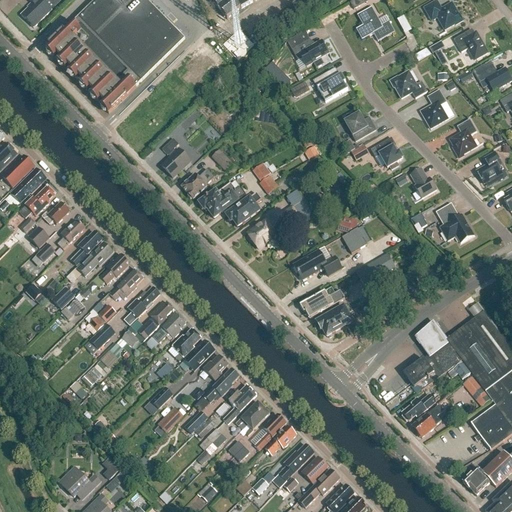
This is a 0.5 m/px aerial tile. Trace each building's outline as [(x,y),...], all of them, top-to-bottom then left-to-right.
[(35,30),(53,13),(46,6),(51,0),(31,0),(30,2),(34,6),(22,17),(35,30)] [(109,115),(185,41),(145,0),(97,0),(46,51),(54,60),(55,59),(101,106),(100,107),(109,115)] [(217,0),(213,3),(228,21),(241,10),(242,11),(254,4),(255,4),(262,0),(217,0)] [(319,0),(300,0),(299,1),(289,7),(290,10),(293,15),(319,0)] [(368,3),(366,0),(357,0),(350,4),(354,11),(368,3)] [(463,23),(459,16),(452,5),(441,11),(437,3),(424,10),(432,23),(437,20),(445,32),(455,26),(455,27),(463,23)] [(382,27),(372,9),(357,17),(363,27),(356,31),(362,41),(373,35),(378,44),(395,34),(389,23),(382,27)] [(405,19),(399,23),(406,37),(413,33),(405,19)] [(488,54),(476,34),(468,39),(464,33),(453,40),(457,46),(461,54),(468,51),(475,62),(488,54)] [(226,52),(230,49),(225,43),(221,46),(226,52)] [(306,44),(292,52),(298,63),(302,60),(307,69),(314,65),(317,70),(324,66),(321,61),(329,56),(322,43),(309,50),(306,44)] [(435,47),(429,51),(432,56),(438,53),(435,47)] [(511,83),(511,82),(505,70),(494,77),(490,70),(476,78),(480,85),(487,81),(494,94),(511,83)] [(398,78),(390,83),(394,90),(395,89),(401,101),(412,95),(415,101),(428,94),(422,83),(416,86),(409,73),(399,79),(398,78)] [(317,90),(318,92),(326,105),(348,92),(344,85),(346,84),(341,76),(332,81),(328,74),(316,81),(320,88),(317,90)] [(475,81),(472,75),(461,81),(464,87),(475,81)] [(283,89),(288,83),(282,77),(277,83),(283,89)] [(305,84),(291,92),(293,96),(307,88),(305,84)] [(452,84),(446,87),(450,93),(456,90),(452,84)] [(448,121),(440,108),(447,104),(439,92),(427,99),(432,107),(421,114),(426,122),(431,131),(448,121)] [(511,98),(511,97),(500,103),(507,115),(511,112),(511,114),(511,98)] [(346,118),(346,119),(346,121),(347,123),(345,124),(353,137),(352,138),(356,144),(376,132),(371,124),(366,127),(359,116),(353,119),(353,118),(352,117),(351,117),(349,117),(348,117),(347,117),(346,118)] [(471,138),(477,134),(470,121),(457,129),(461,135),(450,142),(454,149),(453,150),(459,160),(477,149),(471,138)] [(306,151),(312,148),(307,140),(302,142),(306,151)] [(401,161),(403,160),(391,140),(371,152),(375,160),(380,157),(387,170),(390,169),(392,172),(399,168),(397,165),(401,162),(401,161)] [(173,182),(191,164),(180,153),(177,155),(174,152),(179,148),(174,142),(162,153),(168,159),(169,158),(171,161),(162,170),(173,182)] [(349,154),(356,149),(352,142),(345,146),(349,154)] [(0,163),(12,152),(7,146),(0,152),(0,163)] [(369,156),(364,147),(351,155),(356,163),(369,156)] [(18,157),(12,152),(0,163),(0,172),(2,171),(3,172),(18,157)] [(226,174),(233,167),(220,153),(213,160),(226,174)] [(477,173),(484,186),(502,175),(498,168),(501,166),(495,155),(484,161),(488,167),(477,173)] [(35,170),(24,159),(3,180),(14,191),(35,170)] [(321,172),(327,168),(324,163),(317,167),(321,172)] [(261,184),(271,177),(267,171),(263,167),(254,174),(257,179),(261,184)] [(335,176),(337,175),(335,171),(325,177),(330,184),(337,180),(335,176)] [(422,171),(411,177),(416,187),(415,188),(422,201),(437,192),(429,180),(427,181),(422,171)] [(43,182),(45,179),(38,173),(31,180),(30,179),(28,178),(10,196),(21,207),(32,195),(33,196),(44,184),(43,182)] [(206,189),(214,180),(207,173),(198,181),(196,178),(182,191),(189,198),(189,199),(191,202),(193,202),(194,203),(207,190),(206,189)] [(399,189),(408,184),(404,177),(395,182),(399,189)] [(269,198),(279,191),(270,179),(260,186),(269,198)] [(208,212),(209,214),(236,193),(231,187),(217,197),(215,195),(214,196),(210,198),(209,200),(200,206),(200,208),(200,209),(203,213),(205,213),(205,214),(208,212)] [(50,205),(57,198),(49,189),(36,202),(34,201),(27,209),(20,216),(27,222),(33,215),(38,220),(51,207),(50,205)] [(215,221),(246,198),(241,190),(236,193),(209,214),(215,221)] [(259,199),(261,197),(259,195),(227,219),(227,221),(230,226),(233,224),(238,230),(260,214),(256,208),(262,203),(259,199)] [(3,214),(10,207),(5,202),(0,206),(0,211),(3,214)] [(58,227),(71,215),(63,206),(50,218),(48,215),(43,220),(51,228),(55,224),(58,227)] [(456,239),(460,246),(474,238),(462,217),(459,219),(451,206),(436,214),(444,228),(440,231),(448,244),(456,239)] [(287,230),(301,220),(294,210),(280,219),(287,230)] [(20,242),(26,236),(37,226),(32,221),(15,237),(20,242)] [(424,222),(419,225),(422,230),(427,227),(424,222)] [(348,235),(351,226),(340,223),(337,232),(348,235)] [(65,253),(86,232),(79,224),(73,230),(71,228),(62,238),(65,241),(59,247),(65,253)] [(273,245),(279,241),(274,233),(268,224),(249,237),(249,238),(249,240),(251,243),(253,243),(260,253),(272,244),(273,245)] [(422,230),(419,225),(414,228),(419,235),(423,233),(422,230)] [(358,231),(367,246),(372,243),(363,228),(358,231)] [(50,241),(39,229),(28,240),(40,251),(50,241)] [(342,240),(352,257),(368,248),(358,231),(342,240)] [(432,239),(433,233),(426,231),(425,238),(432,239)] [(77,268),(104,243),(96,235),(90,241),(88,240),(80,248),(84,252),(72,262),(77,268)] [(100,269),(114,255),(105,246),(79,272),(86,280),(99,267),(100,269)] [(44,265),(55,254),(49,247),(37,258),(44,265)] [(326,251),(320,254),(295,268),(299,276),(300,277),(304,283),(325,271),(330,280),(343,272),(336,260),(333,262),(326,251)] [(365,289),(397,270),(388,256),(357,275),(365,289)] [(101,278),(96,283),(103,290),(108,285),(109,286),(117,278),(118,280),(129,269),(127,267),(130,265),(123,258),(115,265),(114,264),(108,270),(110,272),(102,280),(101,278)] [(145,281),(137,273),(111,298),(117,303),(121,299),(124,302),(127,299),(128,300),(138,290),(137,289),(145,281)] [(35,303),(43,295),(34,287),(26,295),(35,303)] [(75,299),(65,290),(52,303),(62,313),(75,299)] [(85,301),(91,295),(86,290),(80,296),(85,301)] [(161,297),(154,290),(148,296),(147,295),(130,311),(140,321),(155,306),(153,305),(161,297)] [(331,299),(337,296),(333,290),(302,309),(304,314),(306,314),(307,315),(332,301),(331,299)] [(325,314),(346,301),(342,293),(337,296),(331,299),(332,301),(307,315),(311,321),(313,321),(321,316),(323,315),(325,314)] [(85,310),(77,301),(69,309),(78,317),(85,310)] [(167,320),(175,312),(168,306),(166,308),(164,306),(152,318),(154,321),(145,329),(139,335),(146,342),(158,331),(168,321),(167,320)] [(107,326),(117,315),(110,307),(100,317),(107,326)] [(324,333),(354,315),(349,308),(345,311),(345,310),(331,318),(330,318),(327,319),(326,321),(318,326),(319,327),(318,328),(319,331),(321,333),(322,333),(322,334),(324,333)] [(74,317),(67,310),(62,315),(69,322),(74,317)] [(328,340),(354,325),(363,320),(358,312),(354,315),(324,333),(328,340)] [(430,358),(405,377),(414,390),(418,388),(421,393),(462,363),(486,395),(511,375),(511,350),(485,315),(448,342),(449,344),(430,358)] [(180,334),(188,326),(179,316),(154,341),(160,347),(170,336),(175,341),(181,335),(180,334)] [(104,327),(97,319),(89,326),(97,334),(104,327)] [(449,344),(448,342),(433,320),(414,337),(430,358),(449,344)] [(139,335),(145,329),(137,322),(128,332),(129,333),(135,338),(139,335)] [(110,341),(101,332),(90,344),(98,352),(110,341)] [(195,349),(203,341),(194,332),(186,340),(184,339),(174,349),(181,357),(177,361),(181,365),(195,350),(195,349)] [(135,338),(129,333),(122,341),(128,346),(123,351),(127,354),(130,358),(146,342),(139,335),(135,338)] [(110,370),(121,359),(120,354),(123,351),(128,346),(122,341),(122,340),(82,379),(91,388),(103,377),(104,379),(112,372),(110,370)] [(154,353),(160,347),(153,341),(147,347),(154,353)] [(198,351),(185,364),(195,374),(215,354),(207,345),(199,353),(198,351)] [(172,368),(178,363),(170,356),(165,361),(172,368)] [(221,375),(229,368),(221,359),(213,367),(212,366),(205,372),(216,383),(222,377),(221,375)] [(463,365),(454,371),(462,382),(471,376),(463,365)] [(233,372),(206,399),(212,405),(220,396),(223,399),(234,389),(232,388),(240,380),(233,372)] [(511,375),(486,395),(496,407),(472,426),(492,453),(511,438),(511,375)] [(463,386),(482,409),(491,402),(472,379),(463,386)] [(147,390),(138,381),(133,386),(141,396),(147,390)] [(90,392),(80,382),(77,384),(87,395),(90,392)] [(229,427),(258,398),(249,389),(241,397),(239,395),(230,404),(234,408),(233,408),(236,411),(224,422),(229,427)] [(173,398),(166,391),(152,404),(159,412),(173,398)] [(418,421),(436,406),(430,399),(421,406),(418,402),(412,407),(411,410),(403,417),(404,418),(403,421),(407,425),(410,425),(417,420),(418,421)] [(248,428),(265,412),(259,406),(243,422),(242,422),(237,427),(239,429),(245,425),(247,427),(248,428)] [(435,430),(442,424),(437,419),(444,414),(439,407),(426,418),(415,427),(412,429),(416,434),(417,434),(417,436),(420,439),(421,439),(422,440),(429,435),(431,434),(434,432),(435,430)] [(175,410),(158,427),(167,436),(184,419),(175,410)] [(249,439),(271,418),(265,412),(248,428),(251,432),(247,437),(249,439)] [(201,414),(184,430),(192,437),(208,421),(201,414)] [(259,454),(287,427),(278,418),(265,431),(268,435),(255,449),(259,454)] [(201,440),(215,426),(209,420),(196,435),(201,440)] [(289,447),(297,439),(295,437),(295,435),(292,434),(288,430),(275,443),(266,452),(272,459),(282,449),(284,451),(285,450),(288,449),(289,447)] [(213,446),(223,437),(217,431),(207,441),(213,446)] [(110,447),(116,441),(110,435),(104,441),(110,447)] [(227,442),(223,437),(213,446),(218,451),(227,442)] [(235,460),(245,450),(239,443),(229,453),(235,460)] [(294,475),(295,476),(314,455),(306,447),(297,456),(296,454),(284,466),(287,469),(279,477),(286,484),(287,483),(294,475)] [(250,455),(245,450),(235,460),(240,465),(250,455)] [(210,458),(206,454),(197,462),(202,467),(210,458)] [(496,491),(511,475),(511,460),(510,462),(505,456),(483,476),(478,471),(463,485),(470,493),(471,492),(477,499),(492,485),(496,491)] [(120,473),(108,461),(103,467),(108,472),(103,477),(109,483),(120,473)] [(151,473),(140,462),(134,468),(145,479),(151,473)] [(318,480),(328,470),(321,463),(320,464),(317,462),(303,476),(314,488),(320,482),(318,480)] [(74,499),(77,496),(82,502),(100,484),(95,478),(89,484),(75,470),(60,485),(74,499)] [(246,480),(251,474),(246,470),(241,476),(246,480)] [(323,499),(340,483),(331,473),(299,504),(305,511),(321,497),(323,499)] [(118,484),(115,480),(109,485),(113,489),(118,484)] [(290,495),(299,486),(294,481),(285,489),(290,495)] [(261,498),(270,489),(264,482),(255,492),(261,498)] [(244,499),(253,491),(246,483),(237,491),(244,499)] [(511,511),(511,485),(493,504),(495,507),(489,511),(511,511)] [(207,504),(217,494),(211,488),(201,498),(207,504)] [(341,511),(349,505),(348,504),(354,497),(346,489),(330,505),(327,508),(331,511),(341,511)] [(102,498),(87,511),(107,511),(103,508),(108,503),(102,498)] [(364,511),(366,511),(367,510),(365,508),(364,505),(362,505),(358,501),(346,511),(364,511)]
